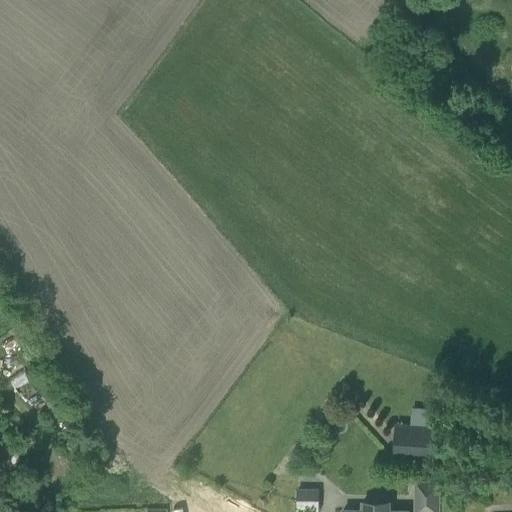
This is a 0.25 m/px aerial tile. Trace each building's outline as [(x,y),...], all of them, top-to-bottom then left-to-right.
[(438,460),(440,424),(396,421),(394,457),(438,460)] [(25,511),(38,504),(0,445),(0,496),(9,511),(25,511)] [(414,511),(438,511),(439,481),(415,481),(414,511)] [(299,507),(319,507),(320,488),(299,488),(299,507)] [(407,511),(408,511),(389,511),(389,503),(362,502),(362,510),(343,510),(342,511),(407,511)]
